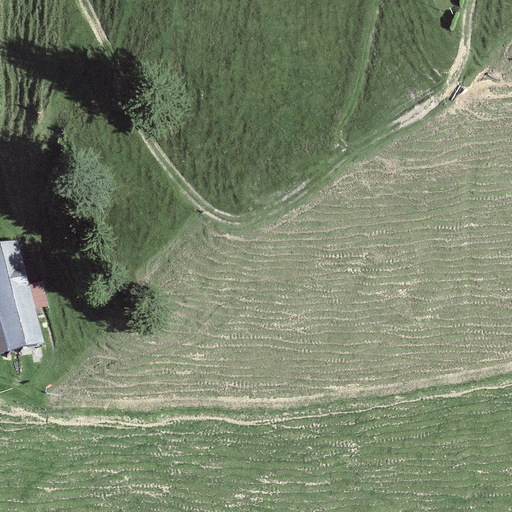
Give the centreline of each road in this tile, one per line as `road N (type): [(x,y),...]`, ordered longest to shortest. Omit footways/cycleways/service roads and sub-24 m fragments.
road 1 (track): [(511,368),(283,403),(54,402),(0,386)]
road 2 (track): [(205,208),(230,220),(256,219),(441,96),(464,61),(473,0)]
road 3 (track): [(205,208),(150,143),(85,0)]
